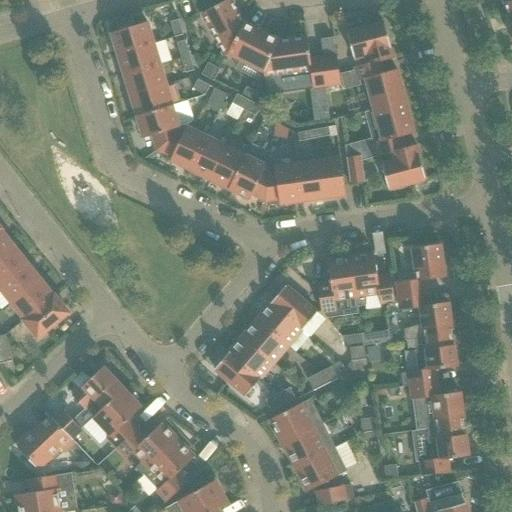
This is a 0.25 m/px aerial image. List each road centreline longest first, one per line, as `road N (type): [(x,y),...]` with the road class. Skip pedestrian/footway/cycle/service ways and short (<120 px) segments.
road 1 (residential): [(257,239),(125,180),(69,20)]
road 2 (residential): [(257,239),(491,201)]
road 3 (residential): [(111,313),(0,167)]
road 4 (residential): [(271,511),(255,452),(193,405),(166,371)]
road 5 (residential): [(166,371),(252,265),(257,239)]
road 6 (residential): [(0,415),(111,313)]
